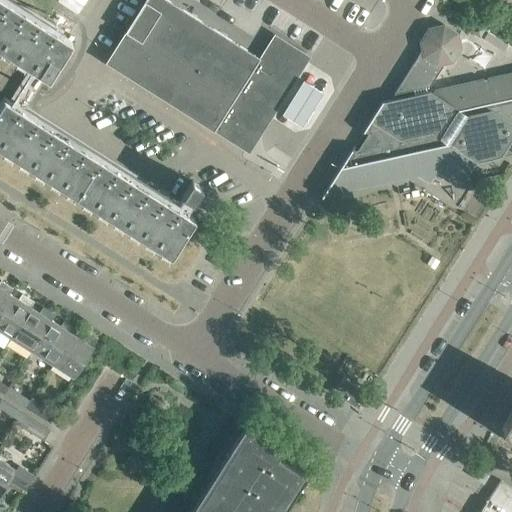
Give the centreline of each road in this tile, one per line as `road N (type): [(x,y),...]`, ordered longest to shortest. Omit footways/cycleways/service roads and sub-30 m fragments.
road 1 (residential): [(288,201),(232,165),(223,149),(73,54),(108,0)]
road 2 (secondary): [(508,257),(375,465)]
road 3 (residential): [(192,351),(0,230)]
road 4 (residential): [(375,465),(192,351)]
road 5 (secondary): [(408,478),(511,313)]
road 6 (residential): [(192,351),(288,201)]
road 7 (residential): [(288,201),(379,57)]
road 8 (residential): [(36,511),(118,382)]
